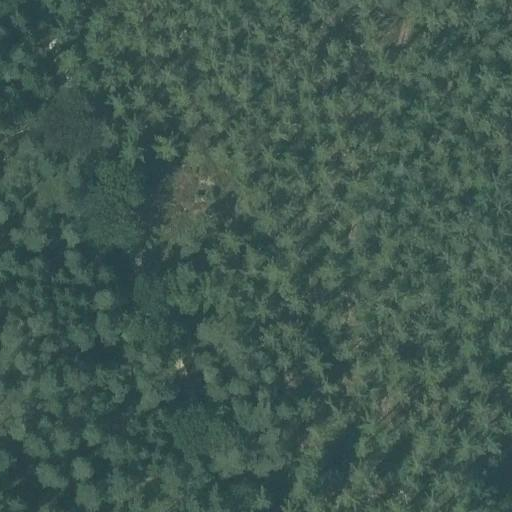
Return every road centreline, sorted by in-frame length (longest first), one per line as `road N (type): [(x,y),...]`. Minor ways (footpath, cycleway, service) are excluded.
road 1 (track): [(406,0),(350,224),(343,291),(356,352),(399,425),(467,511)]
road 2 (track): [(22,0),(217,511)]
